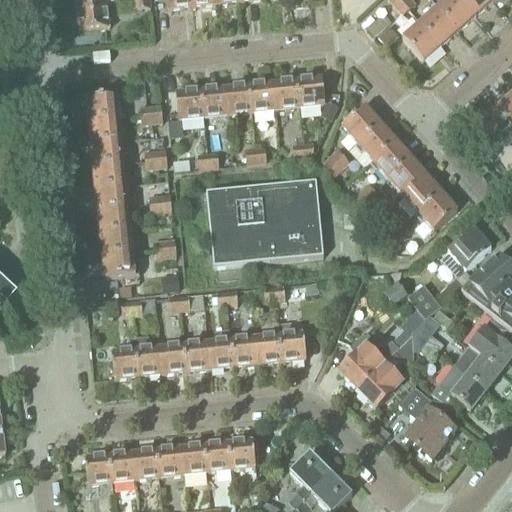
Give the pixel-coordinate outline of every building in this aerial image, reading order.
[(106,0),(75,0),(77,14),(108,11),(106,0)] [(166,0),(168,14),(193,12),(191,0),(166,0)] [(191,0),(193,12),(218,9),(218,7),(216,0),(191,0)] [(242,3),(241,0),(216,0),(218,7),(218,9),(241,7),(242,3)] [(394,0),(389,5),(403,21),(409,16),(395,0),(394,0)] [(395,0),(409,16),(416,10),(407,0),(395,0)] [(461,0),(452,0),(440,12),(460,35),(478,19),(477,17),(461,0)] [(491,0),(461,0),(477,17),(478,19),(496,4),(493,1),(491,0)] [(150,4),(135,5),(136,15),(150,14),(150,4)] [(108,11),(77,14),(80,38),(110,35),(108,11)] [(440,12),(421,28),(439,48),(442,51),(460,35),(440,12)] [(421,28),(403,44),(423,68),(442,51),(439,48),(421,28)] [(395,44),(387,34),(378,42),(386,52),(395,44)] [(321,83),(297,85),(298,100),(300,113),(315,112),(323,111),(321,83)] [(297,85),(273,88),(276,116),(300,113),(298,100),(297,85)] [(273,88),(249,90),(253,116),(253,118),(252,118),(276,116),(273,88)] [(249,90),(226,93),(228,119),(228,121),(252,118),(253,116),(249,90)] [(226,93),(202,95),(202,99),(204,123),(228,121),(228,119),(226,93)] [(179,126),(204,123),(202,99),(202,95),(176,98),(179,126)] [(511,101),(511,100),(494,115),(511,135),(511,101)] [(88,127),(119,125),(123,124),(122,112),(117,113),(116,102),(85,105),(88,127)] [(160,111),(139,114),(140,122),(161,120),(160,111)] [(364,112),(341,133),(357,150),(377,131),(379,129),(364,112)] [(511,135),(494,115),(478,130),(498,153),(511,141),(511,135)] [(161,120),(140,122),(141,131),(162,128),(161,120)] [(88,127),(90,151),(121,147),(125,147),(123,133),(120,133),(119,125),(88,127)] [(380,129),(357,150),(372,167),(392,148),(394,145),(380,129)] [(392,148),(372,167),(388,186),(412,165),(411,164),(394,145),(392,148)] [(90,151),(92,172),(124,169),(128,169),(127,156),(122,156),(121,147),(90,151)] [(302,149),(304,164),(314,163),(312,148),(302,149)] [(292,150),(294,165),(304,164),(302,149),(292,150)] [(255,154),(257,169),(267,168),(265,153),(255,154)] [(245,155),(247,170),(257,169),(255,154),(245,155)] [(166,156),(144,159),(145,167),(167,165),(166,156)] [(322,171),(328,177),(344,163),(338,156),(322,171)] [(208,159),(209,174),(219,173),(218,158),(208,159)] [(198,160),(199,175),(209,174),(208,159),(198,160)] [(344,163),(328,177),(333,183),(349,169),(344,163)] [(167,165),(145,167),(146,176),(168,174),(167,165)] [(412,165),(388,186),(404,203),(428,183),(412,165)] [(124,169),(92,172),(95,195),(126,192),(130,192),(129,178),(124,178),(124,169)] [(428,183),(404,203),(419,220),(443,199),(428,183)] [(316,187),(206,198),(213,273),(323,262),(316,187)] [(353,205),(358,211),(374,197),(369,190),(353,205)] [(126,192),(95,195),(97,217),(128,214),(132,214),(131,200),(127,200),(126,192)] [(374,197),(358,211),(363,217),(379,203),(374,197)] [(443,199),(419,220),(434,236),(457,215),(443,199)] [(170,201),(149,204),(150,212),(171,210),(170,201)] [(171,210),(150,212),(151,221),(172,219),(171,210)] [(97,217),(100,240),(131,236),(134,236),(133,223),(129,223),(128,214),(97,217)] [(354,220),(344,221),(345,231),(356,230),(354,220)] [(382,240),(388,246),(404,231),(398,225),(382,240)] [(404,231),(388,246),(393,252),(409,237),(404,231)] [(491,254),(473,234),(448,256),(439,263),(457,284),(465,276),(466,277),(469,274),(491,254)] [(100,240),(102,262),(133,259),(136,259),(135,245),(132,245),(131,236),(100,240)] [(175,246),(154,249),(155,257),(176,255),(175,246)] [(176,255),(155,257),(156,266),(177,264),(176,255)] [(133,259),(102,262),(104,288),(140,284),(138,270),(135,271),(133,259)] [(511,277),(499,264),(480,281),(474,286),(460,297),(493,323),(492,324),(499,329),(511,338),(511,277)] [(434,304),(424,290),(408,304),(427,327),(439,316),(460,297),(474,286),(466,277),(465,276),(457,284),(434,304)] [(177,280),(161,281),(162,297),(179,296),(177,280)] [(318,289),(305,290),(306,299),(319,298),(318,289)] [(397,290),(385,299),(393,309),(399,305),(405,301),(405,300),(397,290)] [(0,308),(8,316),(16,306),(0,291),(0,308)] [(284,292),(274,293),(276,307),(286,306),(284,292)] [(274,293),(264,294),(266,308),(276,307),(274,293)] [(237,297),(227,298),(228,311),(238,310),(237,297)] [(227,298),(217,299),(218,312),(228,311),(227,298)] [(189,302),(179,303),(181,317),(191,316),(189,302)] [(179,303),(169,304),(171,318),(181,317),(179,303)] [(141,306),(131,307),(132,321),(142,320),(141,306)] [(131,307),(121,308),(122,322),(132,321),(131,307)] [(452,326),(439,316),(433,324),(447,334),(452,326)] [(501,377),(511,363),(511,355),(504,348),(511,339),(499,329),(492,324),(470,353),(493,371),(501,377)] [(282,360),(283,367),(306,365),(303,337),(280,339),(282,360)] [(339,377),(357,396),(383,371),(399,354),(391,347),(383,355),(365,337),(350,353),(356,360),(339,377)] [(282,360),(280,339),(256,342),(259,367),(260,370),(283,367),(282,360)] [(431,341),(425,348),(438,359),(444,351),(431,341)] [(237,372),(260,370),(259,367),(256,342),(234,344),(234,350),(237,372)] [(212,375),(237,372),(234,350),(234,344),(209,347),(210,351),(212,375)] [(413,347),(410,344),(396,358),(409,371),(414,366),(413,347)] [(186,377),(212,375),(210,351),(209,347),(183,349),(183,354),(186,377)] [(438,359),(425,348),(419,357),(432,367),(438,359)] [(164,380),(186,377),(183,354),(183,349),(160,352),(160,355),(164,380)] [(138,382),(157,380),(164,380),(160,355),(160,352),(134,354),(135,357),(138,382)] [(115,385),(134,383),(138,382),(135,357),(134,354),(112,357),(115,385)] [(486,397),(501,377),(493,371),(481,363),(466,381),(486,397)] [(486,397),(466,381),(453,370),(437,390),(430,400),(452,416),(459,407),(471,416),(486,397)] [(357,396),(375,415),(402,388),(383,371),(357,396)] [(429,415),(434,410),(434,409),(416,394),(399,411),(418,427),(405,444),(431,465),(455,436),(429,415)] [(254,445),(228,447),(231,471),(230,475),(257,473),(254,445)] [(228,447),(210,449),(204,450),(207,478),(230,475),(231,471),(228,447)] [(204,450),(181,452),(183,480),(207,478),(204,450)] [(181,452),(156,455),(159,483),(183,480),(181,452)] [(156,455),(133,457),(135,485),(159,483),(156,455)] [(133,457),(108,460),(111,488),(135,485),(133,457)] [(300,511),(330,480),(309,459),(289,479),(303,492),(296,499),(303,506),(296,511),(300,511)] [(108,460),(86,462),(89,490),(111,488),(108,460)] [(340,511),(352,500),(330,480),(300,511),(313,511),(318,507),(322,511),(340,511)]
